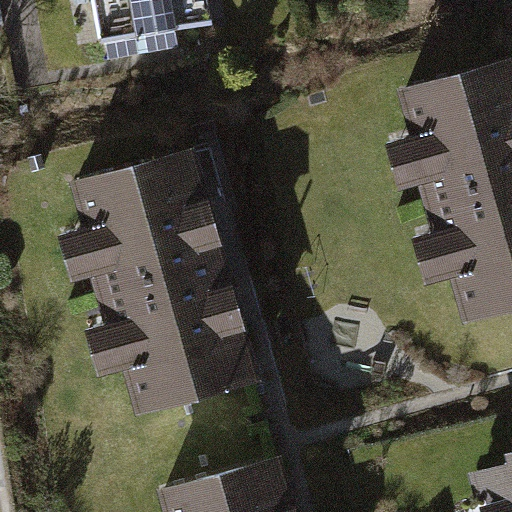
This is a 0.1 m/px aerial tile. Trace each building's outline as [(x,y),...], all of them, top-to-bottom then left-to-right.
[(205,0),(75,0),(85,41),(209,15),(205,0)] [(511,65),(384,99),(444,324),(511,306),(511,65)] [(211,153),(74,189),(134,414),(271,378),(239,257),(211,153)] [(295,511),(282,460),(145,496),(148,511),(295,511)] [(511,511),(511,463),(454,479),(462,511),(511,511)]
